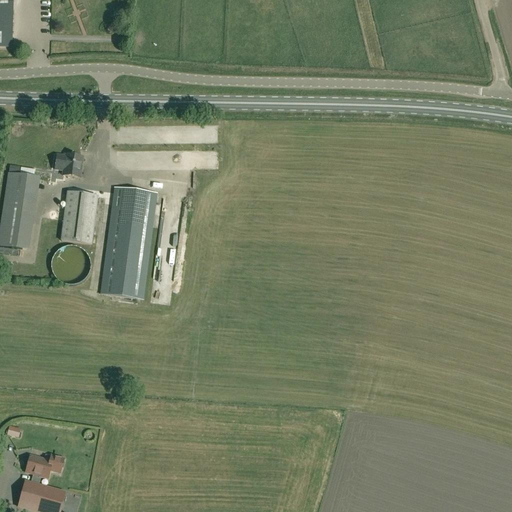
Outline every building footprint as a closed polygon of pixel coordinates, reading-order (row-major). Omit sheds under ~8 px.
[(0,0),(0,47),(11,47),(12,0),(0,0)] [(79,179),(82,158),(65,156),(65,158),(56,157),(54,171),(63,172),(62,177),(79,179)] [(34,178),(20,176),(14,176),(7,175),(2,211),(35,215),(40,179),(34,178)] [(157,194),(114,189),(101,295),(143,301),(157,194)] [(91,246),(97,198),(67,194),(61,242),(91,246)] [(49,259),(60,292),(90,281),(87,270),(90,269),(82,247),(49,259)] [(157,288),(156,304),(173,305),(174,269),(159,268),(158,288),(157,288)] [(18,439),(20,429),(9,427),(7,436),(18,439)] [(25,474),(33,476),(41,478),(48,480),(50,472),(60,475),(64,461),(53,458),(52,463),(30,457),(25,474)] [(38,487),(41,478),(33,476),(30,485),(25,483),(18,508),(31,511),(59,511),(65,494),(38,487)]
